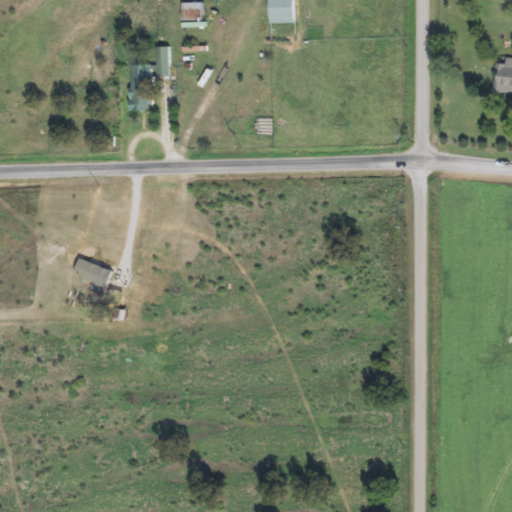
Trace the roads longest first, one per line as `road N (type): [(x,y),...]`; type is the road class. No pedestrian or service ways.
road 1 (residential): [(417,511),(420,0)]
road 2 (tertiary): [(0,175),(419,164)]
